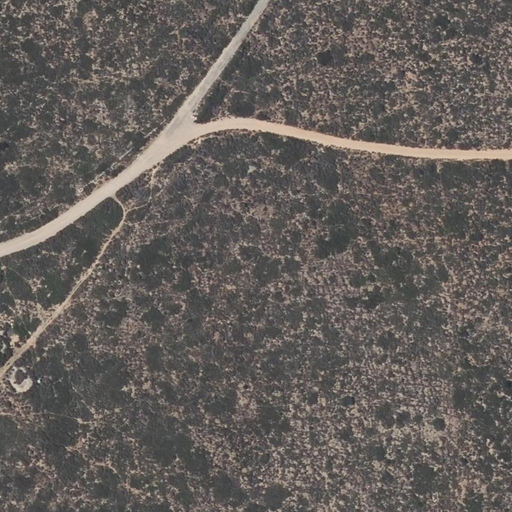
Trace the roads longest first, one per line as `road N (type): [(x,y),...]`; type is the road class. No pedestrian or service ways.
road 1 (track): [(0,250),(156,153),(228,123),(375,145),(511,151)]
road 2 (track): [(156,153),(261,0)]
